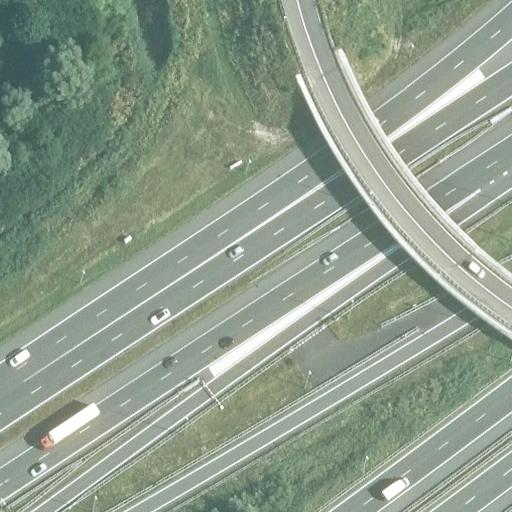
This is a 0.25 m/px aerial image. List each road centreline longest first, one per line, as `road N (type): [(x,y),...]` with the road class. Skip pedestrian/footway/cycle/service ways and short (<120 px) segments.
road 1 (motorway): [(473,177),(0,485)]
road 2 (motorway): [(473,177),(218,384),(43,511)]
road 3 (motorway): [(137,511),(511,288)]
road 4 (motorway): [(304,0),(331,75),(378,161),(444,244),(511,298)]
road 5 (motorway): [(275,215),(0,397)]
road 6 (motorway): [(511,18),(275,215)]
road 7 (motorway): [(511,78),(275,215)]
road 8 (motorway): [(351,511),(511,392)]
